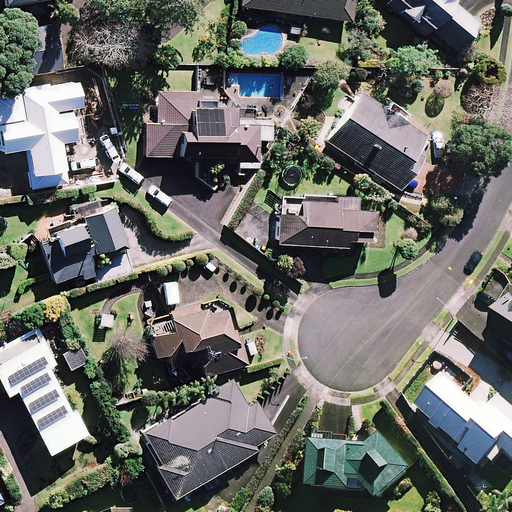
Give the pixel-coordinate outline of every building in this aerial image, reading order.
[(241,0),(241,6),(349,21),(351,0),(241,0)] [(389,0),(386,4),(424,35),(429,29),(455,51),(477,24),(452,2),(453,0),(389,0)] [(61,69),(53,24),(21,30),(25,52),(30,51),(34,74),(61,69)] [(0,192),(27,188),(22,158),(32,156),(33,161),(46,159),(44,144),(93,136),(87,102),(71,89),(29,96),(31,108),(22,110),(20,99),(0,102),(0,192)] [(195,105),(195,91),(145,91),(145,156),(236,156),(236,168),(257,168),(258,140),(271,140),(271,122),(232,122),(232,106),(195,105)] [(411,149),(421,134),(404,123),(409,115),(390,102),(385,110),(356,91),(323,141),(397,189),(419,154),(411,149)] [(353,208),(353,198),(277,195),(275,243),(343,246),(347,239),(369,241),(372,209),(353,208)] [(37,234),(52,282),(80,273),(82,279),(97,274),(90,254),(124,243),(112,206),(81,216),(82,219),(37,234)] [(511,290),(498,312),(502,314),(491,330),(511,343),(511,290)] [(202,315),(197,303),(165,315),(169,328),(147,336),(154,356),(164,352),(169,366),(185,360),(188,366),(198,362),(204,377),(243,363),(222,307),(202,315)] [(50,364),(33,328),(0,344),(0,385),(4,394),(14,389),(46,453),(81,436),(46,366),(50,364)] [(85,361),(77,345),(61,353),(68,369),(85,361)] [(486,415),(444,378),(417,408),(463,450),(461,453),(480,470),(490,459),(496,465),(511,447),(511,415),(498,402),(486,415)] [(245,405),(231,381),(137,433),(171,495),(253,449),(250,444),(272,432),(254,400),(245,405)] [(361,434),(354,441),(353,448),(311,446),(310,492),(352,494),(352,486),(362,485),(378,503),(412,473),(381,438),(372,446),(361,434)]
